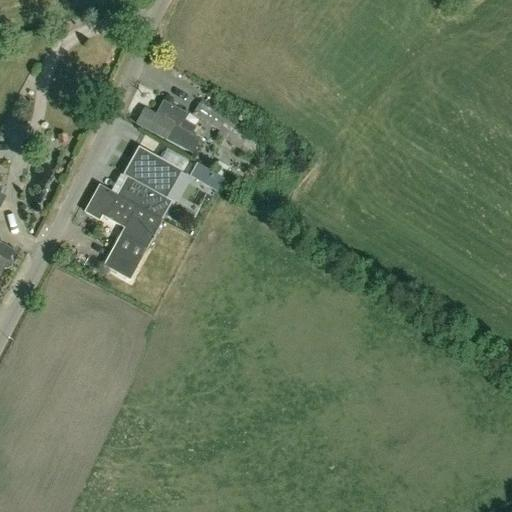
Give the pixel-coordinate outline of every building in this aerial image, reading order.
[(145,110),(137,123),(137,124),(193,154),(201,140),(191,135),(195,128),(182,121),(186,114),(163,102),(155,116),(145,110)] [(256,160),(266,144),(243,130),(201,104),(192,116),(219,132),(216,136),(256,160)] [(116,196),(162,221),(172,202),(165,199),(180,171),(138,148),(122,176),(125,178),(116,196)] [(196,166),(191,175),(202,180),(207,172),(196,166)] [(122,235),(147,248),(162,221),(116,196),(115,196),(99,187),(84,213),(98,221),(101,216),(125,229),(122,235)] [(0,274),(3,269),(5,269),(6,269),(7,269),(9,269),(10,268),(11,267),(12,266),(12,265),(12,264),(12,262),(12,261),(11,260),(10,259),(9,258),(11,254),(0,248),(0,244),(0,245),(1,244),(1,242),(1,241),(1,240),(0,238),(0,274)] [(138,264),(113,251),(105,268),(129,281),(138,264)]
